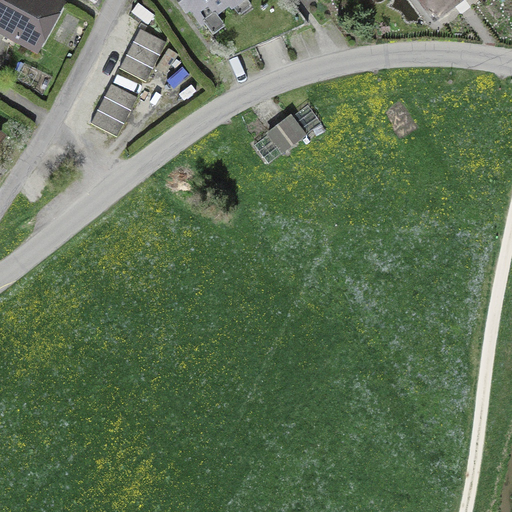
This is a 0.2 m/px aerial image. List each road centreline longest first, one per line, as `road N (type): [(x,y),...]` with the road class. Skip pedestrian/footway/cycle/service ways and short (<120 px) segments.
road 1 (tertiary): [(0,277),(194,127),(289,77),(408,54),(511,64)]
road 2 (track): [(466,511),(511,231)]
road 3 (residential): [(116,0),(0,206)]
